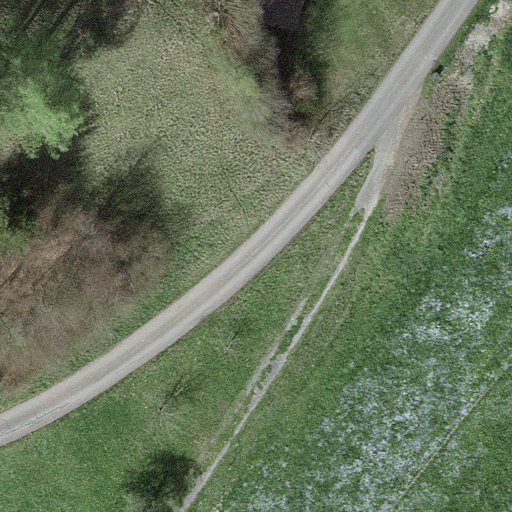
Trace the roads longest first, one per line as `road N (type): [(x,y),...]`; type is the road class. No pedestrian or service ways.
road 1 (unclassified): [(0,425),(92,387),(288,225),(394,95),(457,0)]
road 2 (track): [(184,511),(274,388),(358,239),(385,161),(394,95)]
